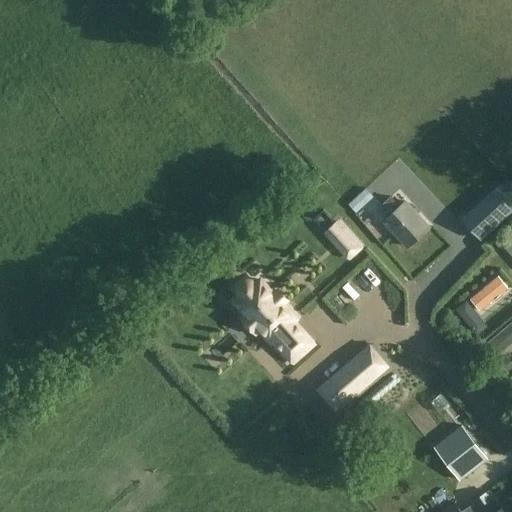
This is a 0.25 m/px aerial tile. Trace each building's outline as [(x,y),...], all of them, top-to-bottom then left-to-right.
[(356,213),(373,197),(366,189),(348,205),(356,213)] [(511,210),(494,191),(463,219),(481,238),(511,210)] [(405,202),(400,207),(392,197),(379,208),(387,218),(383,222),(407,248),(429,229),(405,202)] [(363,249),(355,240),(344,249),(352,258),(363,249)] [(217,278),(195,296),(201,304),(224,286),(217,278)] [(505,286),(498,278),(462,312),(469,320),(505,286)] [(261,280),(256,285),(253,282),(248,281),(243,282),(239,285),(238,290),(238,295),(241,298),(235,303),(270,341),(272,339),(293,362),(313,345),(292,322),(296,319),(282,303),(283,302),(277,294),(275,296),(261,280)] [(511,345),(511,323),(486,345),(496,359),(511,345)] [(357,363),(374,383),(392,368),(375,348),(357,363)] [(337,415),(355,400),(338,380),(320,395),(337,415)] [(444,440),(435,447),(461,479),(472,471),(459,456),(475,443),(462,426),(444,440)] [(511,511),(511,502),(509,499),(500,506),(489,490),(472,502),(478,511),(511,511)] [(462,511),(456,502),(441,511),(462,511)]
